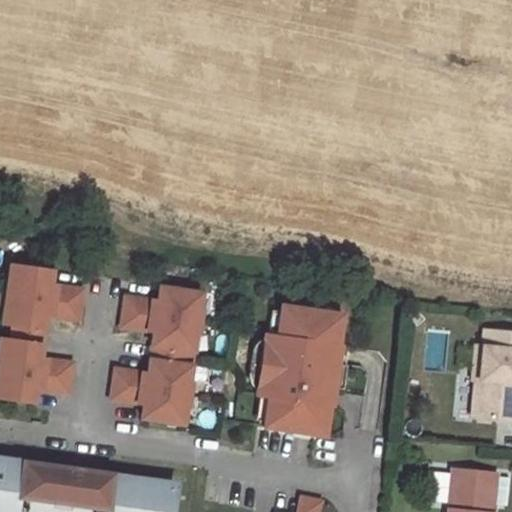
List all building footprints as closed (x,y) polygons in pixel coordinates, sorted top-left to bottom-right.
[(12,348),(3,406),(36,411),(38,397),(71,402),(76,372),(43,367),(46,344),(49,325),(82,329),(86,299),(53,294),(55,280),(22,276),(14,334),(25,335),(23,350),(12,348)] [(206,304),(163,297),(161,311),(129,306),(124,336),(157,341),(154,362),(151,382),(119,377),(114,408),(147,413),(145,427),(188,433),(206,304)] [(273,345),(269,344),(261,404),(265,405),(273,406),(269,431),(269,436),(331,445),(335,416),(337,416),(341,389),(346,356),(344,356),(348,325),(286,316),(286,321),(282,346),(273,345)] [(282,346),(286,321),(277,320),(273,345),(282,346)] [(511,341),(484,339),(484,353),(475,354),(473,388),(479,389),(477,425),(511,427),(511,341)] [(273,406),(265,405),(261,430),(269,431),(273,406)] [(0,466),(0,511),(14,511),(16,503),(78,511),(182,511),(185,494),(122,485),(122,484),(0,466)] [(499,511),(503,482),(456,478),(452,511),(499,511)]
